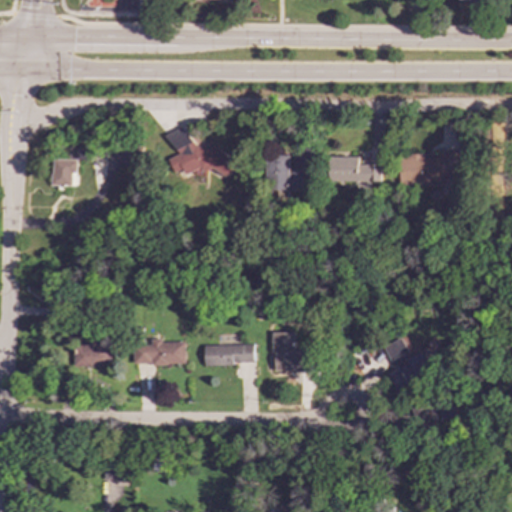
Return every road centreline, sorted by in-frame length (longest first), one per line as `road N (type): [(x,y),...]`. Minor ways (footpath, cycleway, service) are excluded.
road 1 (residential): [(19,122),(84,105),(511,107)]
road 2 (primary): [(19,66),(511,70)]
road 3 (residential): [(368,397),(309,424),(4,418)]
road 4 (primary): [(511,39),(174,37)]
road 5 (residential): [(10,207),(0,511)]
road 6 (primary): [(174,37),(27,39)]
road 7 (residential): [(19,66),(3,143),(10,207)]
road 8 (residential): [(10,207),(19,66)]
